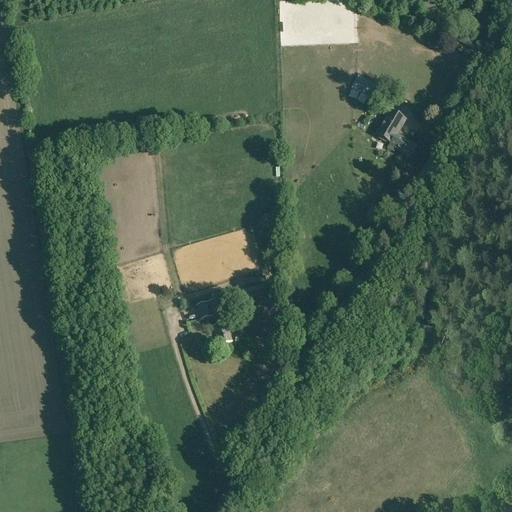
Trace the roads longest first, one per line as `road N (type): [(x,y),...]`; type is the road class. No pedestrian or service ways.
road 1 (track): [(221,511),(511,25)]
road 2 (track): [(8,0),(81,511)]
